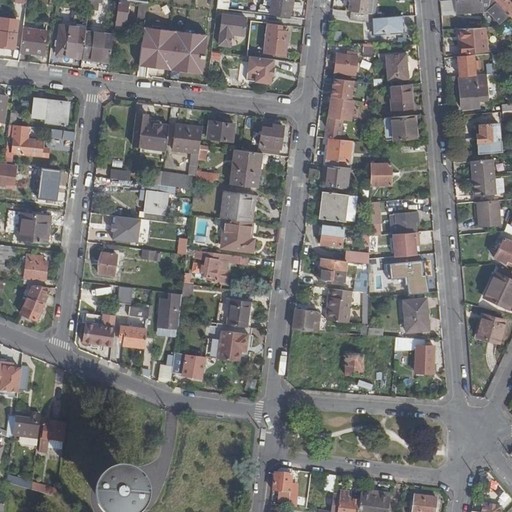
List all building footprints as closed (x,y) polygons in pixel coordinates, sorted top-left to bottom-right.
[(89,0),(88,9),(97,10),(98,0),(89,0)] [(217,0),(217,8),(227,10),(227,0),(217,0)] [(270,15),(289,17),(290,9),(291,9),(291,0),(263,0),(263,5),(271,6),(270,15)] [(369,0),(344,0),(344,1),(350,2),(349,12),(351,12),(368,14),(369,0)] [(449,1),(440,2),(441,15),(456,13),(455,0),(449,1)] [(457,0),(455,0),(456,13),(482,11),(482,10),(486,10),(487,11),(500,24),(508,16),(493,0),(457,0)] [(510,16),(511,18),(511,2),(511,3),(508,0),(497,0),(511,15),(510,16)] [(125,32),(128,3),(119,2),(115,30),(125,32)] [(137,19),(144,20),(146,4),(142,3),(142,4),(139,4),(137,19)] [(181,26),(182,21),(182,16),(183,7),(173,6),(171,25),(181,26)] [(183,7),(182,16),(190,17),(191,8),(183,7)] [(214,27),(215,12),(207,11),(205,26),(214,27)] [(368,14),(351,12),(350,21),(365,22),(373,22),(374,35),(402,32),(401,17),(374,19),(374,15),(368,14)] [(217,48),(231,48),(231,36),(244,37),(245,15),(218,13),(217,48)] [(181,26),(179,44),(194,46),(196,23),(182,21),(181,26)] [(268,24),(264,53),(285,56),(288,32),(281,31),(281,25),(268,24)] [(57,55),(82,59),(85,33),(86,29),(60,26),(58,40),(59,40),(57,55)] [(484,28),(460,28),(462,54),(485,52),(484,28)] [(23,29),(20,52),(44,55),(46,32),(23,29)] [(17,33),(0,30),(0,46),(15,49),(17,33)] [(82,59),(109,63),(113,36),(85,33),(82,59)] [(363,44),(362,55),(372,56),(373,44),(363,44)] [(356,56),(337,54),(335,73),(355,74),(356,56)] [(408,79),(405,54),(386,56),(387,81),(408,79)] [(445,71),(446,78),(459,77),(476,76),(475,69),(475,66),(474,56),(457,57),(458,72),(456,71),(445,71)] [(247,58),(246,84),(271,85),(272,59),(247,58)] [(243,84),(246,63),(227,60),(224,81),(243,84)] [(476,76),(459,77),(461,109),(478,108),(477,101),(487,100),(485,75),(476,76)] [(412,110),(410,85),(389,87),(392,112),(412,110)] [(328,117),(325,138),(328,138),(339,140),(342,120),(351,121),(354,101),(331,97),(328,117)] [(68,111),(69,103),(35,99),(33,117),(46,119),(45,122),(62,124),(62,125),(64,126),(65,123),(64,123),(65,111),(68,111)] [(511,103),(501,105),(502,112),(511,111),(511,103)] [(511,111),(502,112),(502,120),(511,119),(511,111)] [(166,151),(169,127),(161,126),(162,123),(147,120),(148,114),(137,113),(134,143),(140,144),(141,134),(146,134),(144,148),(166,151)] [(414,115),(384,118),(386,141),(417,138),(414,115)] [(208,138),(232,142),(234,125),(210,122),(208,138)] [(480,135),(476,135),(477,143),(499,141),(498,124),(479,126),(480,135)] [(200,147),(202,128),(176,125),(173,151),(193,153),(199,154),(200,147)] [(262,154),(279,156),(283,127),(273,125),(272,129),(263,128),(261,146),(260,146),(259,154),(262,154)] [(361,140),(369,140),(369,125),(361,125),(361,140)] [(75,141),(76,132),(53,130),(52,138),(75,141)] [(5,162),(11,163),(12,154),(24,155),(25,139),(17,139),(14,138),(14,136),(14,133),(8,133),(5,162)] [(328,138),(325,165),(337,166),(338,160),(349,162),(352,141),(339,140),(328,138)] [(25,139),(24,155),(42,157),(43,141),(25,139)] [(231,185),(257,188),(262,154),(259,154),(242,151),(236,151),(231,185)] [(470,159),(471,176),(474,176),(474,182),(472,182),(473,196),(495,194),(492,157),(470,159)] [(16,166),(0,163),(0,185),(13,187),(16,166)] [(372,164),(372,171),(371,185),(391,185),(391,164),(372,164)] [(325,165),(322,185),(346,188),(349,168),(337,166),(325,165)] [(195,181),(197,172),(197,167),(191,166),(190,176),(164,173),(163,177),(162,185),(177,187),(194,190),(195,181)] [(130,181),(130,171),(110,170),(109,180),(130,181)] [(195,181),(213,183),(215,175),(197,172),(195,181)] [(147,211),(170,214),(171,208),(168,208),(169,194),(176,195),(177,187),(162,185),(159,185),(144,183),(143,191),(142,200),(148,201),(147,211)] [(358,196),(325,192),(323,211),(324,211),(323,219),(345,223),(346,221),(355,222),(358,196)] [(221,219),(223,219),(252,223),(253,214),(256,215),(259,196),(227,193),(225,207),(222,207),(221,219)] [(414,206),(432,205),(431,197),(413,199),(414,206)] [(497,200),(476,202),(478,227),(499,225),(499,215),(498,210),(497,200)] [(378,202),(370,203),(370,212),(370,224),(375,224),(380,223),(378,202)] [(170,215),(170,214),(147,211),(147,213),(146,219),(166,221),(167,215),(170,215)] [(47,244),(50,217),(21,213),(18,240),(47,244)] [(391,235),(397,234),(416,233),(415,222),(418,221),(418,213),(390,215),(390,217),(388,218),(388,222),(390,222),(391,235)] [(109,240),(136,245),(140,220),(112,216),(109,240)] [(250,240),(253,223),(252,223),(223,219),(222,231),(224,231),(222,248),(252,252),(253,240),(250,240)] [(344,228),(322,226),(320,244),(341,247),(344,228)] [(511,268),(510,272),(511,273),(511,242),(503,238),(493,258),(511,266),(511,268)] [(186,255),(187,250),(188,243),(180,242),(178,255),(186,256),(186,255)] [(15,256),(15,247),(0,245),(0,269),(6,270),(8,255),(15,256)] [(156,253),(157,252),(143,250),(142,259),(160,262),(161,254),(156,253)] [(231,255),(196,251),(195,256),(195,258),(205,259),(204,266),(202,265),(201,271),(206,271),(206,275),(216,277),(216,276),(217,276),(217,279),(228,281),(229,268),(227,268),(228,260),(231,260),(231,255)] [(117,255),(102,253),(99,274),(114,276),(117,255)] [(33,285),(44,287),(47,262),(42,262),(39,261),(39,256),(28,255),(24,284),(28,285),(33,285)] [(408,294),(427,293),(423,255),(405,256),(408,294)] [(346,262),(322,259),(319,281),(344,284),(346,262)] [(511,281),(495,273),(483,297),(505,308),(511,293),(511,281)] [(362,286),(362,284),(356,284),(355,291),(366,293),(367,286),(362,286)] [(46,294),(48,287),(44,287),(33,285),(28,297),(20,314),(37,321),(48,295),(46,294)] [(24,295),(28,297),(33,285),(28,285),(24,295)] [(133,289),(120,287),(118,304),(131,306),(133,289)] [(327,320),(348,323),(352,292),(331,289),(327,320)] [(178,318),(177,318),(180,295),(172,294),(171,302),(161,301),(158,327),(177,329),(178,318)] [(428,330),(425,299),(403,301),(405,332),(428,330)] [(227,325),(247,328),(250,302),(230,300),(227,325)] [(149,319),(150,310),(130,307),(129,317),(149,319)] [(295,309),(293,330),(311,331),(311,325),(314,325),(315,322),(319,323),(320,313),(318,311),(295,309)] [(83,343),(113,347),(116,317),(103,315),(103,317),(102,325),(85,323),(83,343)] [(86,315),(85,323),(102,325),(103,317),(86,315)] [(499,342),(505,321),(483,315),(477,336),(499,342)] [(124,346),(145,349),(147,331),(121,327),(119,340),(124,341),(124,346)] [(216,359),(239,362),(240,352),(240,348),(246,349),(247,334),(220,331),(216,359)] [(432,373),(433,340),(413,339),(412,346),(416,346),(415,372),(432,373)] [(172,373),(172,374),(201,378),(204,358),(174,353),(172,373)] [(349,356),(349,354),(346,354),(345,375),(362,376),(363,357),(349,356)] [(12,369),(13,366),(0,363),(0,388),(9,389),(9,393),(18,395),(19,391),(21,371),(12,369)] [(29,367),(22,366),(21,371),(19,391),(26,391),(29,367)] [(160,383),(170,387),(172,374),(172,373),(161,371),(160,383)] [(9,389),(0,388),(0,394),(18,397),(18,395),(9,393),(9,389)] [(38,439),(41,415),(30,414),(29,420),(15,418),(13,435),(38,439)] [(63,442),(66,424),(50,422),(50,426),(45,425),(44,425),(42,439),(41,439),(39,452),(47,453),(47,448),(49,440),(63,442)] [(47,448),(62,450),(63,442),(49,440),(47,448)] [(289,495),(292,471),(281,470),(279,472),(278,475),(275,474),(273,492),(279,492),(277,502),(289,503),(288,508),(295,508),(296,496),(289,495)] [(299,472),(292,471),(289,495),(296,496),(299,472)] [(336,477),(327,476),(325,491),(334,493),(336,477)] [(8,477),(7,483),(13,485),(32,491),(32,484),(8,477)] [(127,511),(128,511),(130,510),(133,507),(135,508),(136,506),(134,505),(135,503),(136,499),(135,495),(138,494),(137,492),(135,493),(134,490),(131,487),(129,485),(130,482),(127,481),(127,483),(121,482),(117,482),(116,480),(114,481),(114,483),(108,487),(107,489),(104,488),(103,490),(105,491),(104,496),(105,502),(102,502),(103,504),(105,504),(107,507),(111,511),(110,511),(127,511)] [(32,491),(49,496),(50,488),(33,483),(32,484),(32,491)] [(340,493),(339,497),(337,511),(357,511),(359,502),(348,501),(348,498),(348,494),(340,493)] [(371,496),(361,494),(360,499),(359,502),(357,511),(386,511),(388,498),(377,496),(377,498),(371,497),(371,496)] [(411,511),(435,511),(437,500),(414,497),(411,511)]
